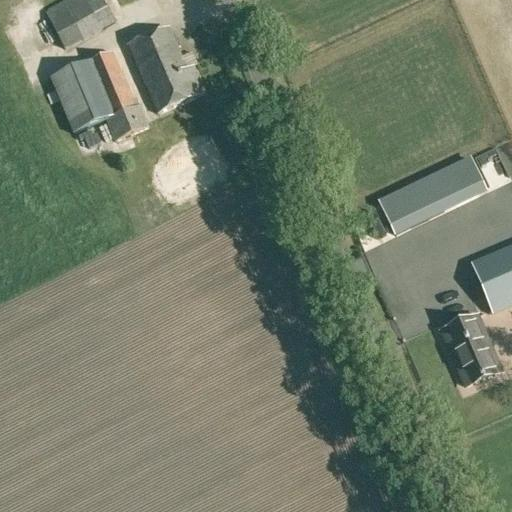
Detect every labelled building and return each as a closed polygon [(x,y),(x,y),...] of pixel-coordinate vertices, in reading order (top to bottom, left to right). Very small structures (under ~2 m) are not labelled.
[(118,11),(67,33),(73,49),(124,27),(118,11)] [(182,60),(173,39),(169,30),(128,48),(146,89),(158,115),(205,95),(193,69),(187,71),(182,60)] [(50,81),(71,131),(74,137),(107,122),(115,144),(150,129),(137,100),(133,102),(113,54),(50,81)] [(438,180),(379,209),(395,242),(454,214),(438,180)] [(498,220),(507,238),(511,236),(511,223),(508,216),(498,220)] [(511,308),(511,248),(471,266),(492,317),(511,308)] [(467,388),(502,374),(478,318),(444,332),(467,388)]
